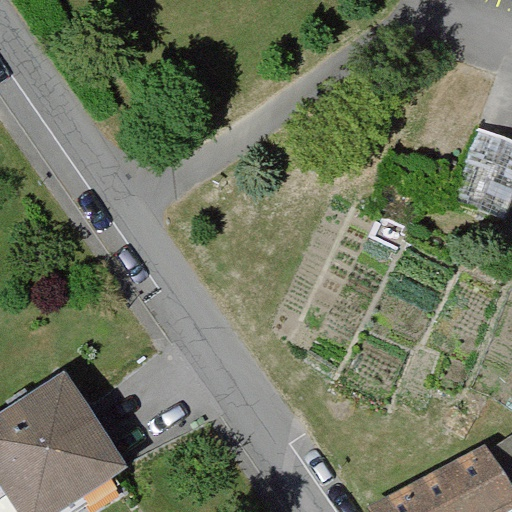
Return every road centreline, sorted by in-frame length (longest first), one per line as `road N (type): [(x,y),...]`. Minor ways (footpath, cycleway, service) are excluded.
road 1 (residential): [(110,227),(246,146),(405,1)]
road 2 (residential): [(110,227),(312,511)]
road 3 (residential): [(0,45),(110,227)]
